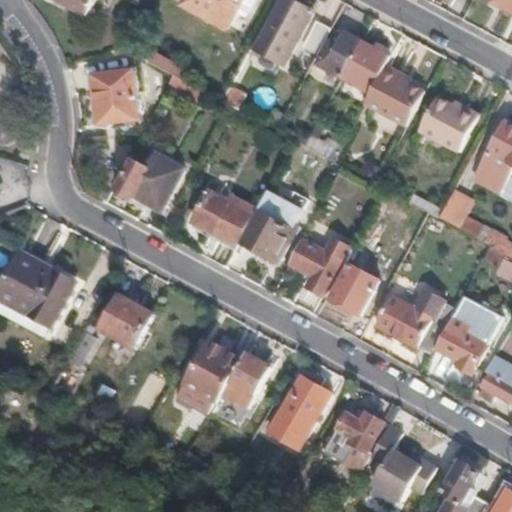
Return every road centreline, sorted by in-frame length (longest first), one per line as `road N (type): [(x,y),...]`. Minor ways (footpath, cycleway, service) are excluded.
road 1 (residential): [(8,0),(37,40),(61,114),(56,173),(72,211),(511,454)]
road 2 (residential): [(385,0),(511,69)]
